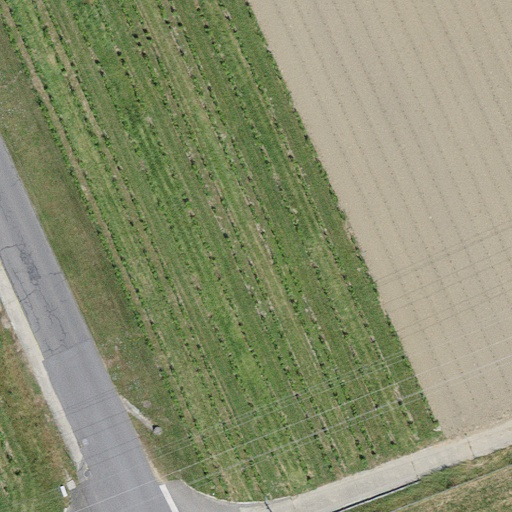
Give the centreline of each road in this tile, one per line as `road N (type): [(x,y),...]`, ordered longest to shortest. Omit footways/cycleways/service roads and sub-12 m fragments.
road 1 (unclassified): [(143,511),(0,190)]
road 2 (track): [(280,511),(511,427)]
